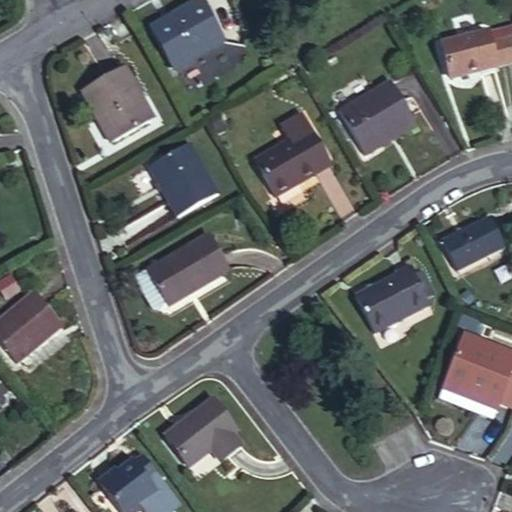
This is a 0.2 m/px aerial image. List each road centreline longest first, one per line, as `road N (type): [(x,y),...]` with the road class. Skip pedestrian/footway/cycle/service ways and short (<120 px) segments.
road 1 (residential): [(1,56),(130,396)]
road 2 (residential): [(511,154),(448,179),(217,337)]
road 3 (residential): [(217,337),(334,486),(403,511)]
road 4 (residential): [(130,396),(0,500)]
